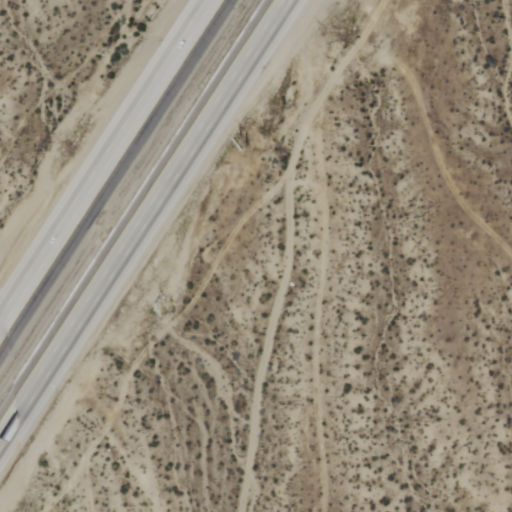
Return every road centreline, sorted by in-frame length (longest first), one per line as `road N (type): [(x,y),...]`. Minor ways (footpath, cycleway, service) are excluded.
road 1 (motorway): [(0,442),(288,0)]
road 2 (motorway): [(206,0),(0,314)]
